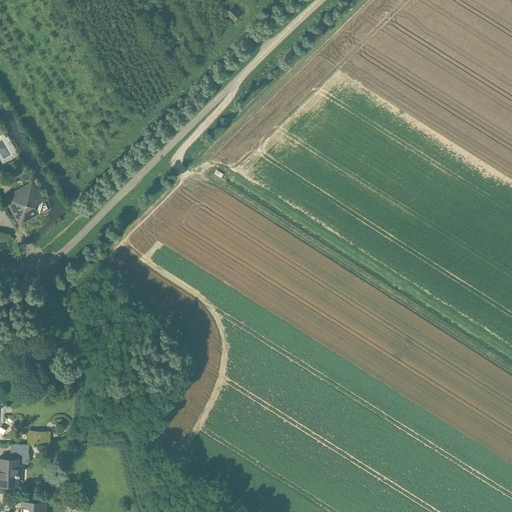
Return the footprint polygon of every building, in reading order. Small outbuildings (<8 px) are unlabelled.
[(233,6),(227,12),(226,13),(235,21),(242,14),(233,6)] [(20,223),(38,212),(41,201),(31,183),(5,197),(20,223)] [(29,433),(28,444),(49,445),(50,434),(29,433)] [(0,484),(15,485),(15,486),(16,486),(16,474),(19,475),(19,472),(16,472),(16,463),(28,463),(28,444),(10,444),(10,457),(0,456),(0,484)] [(44,511),(45,501),(21,500),(20,511),(44,511)]
